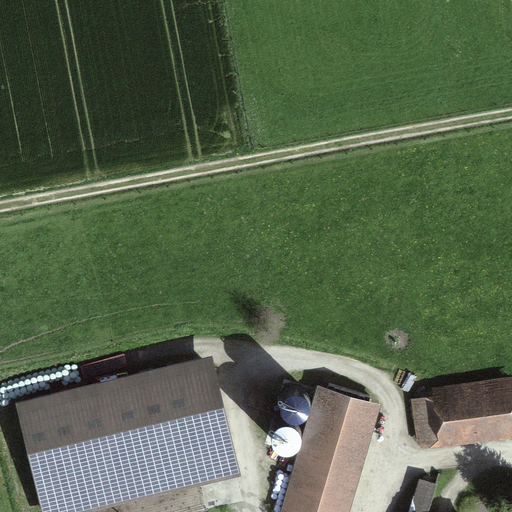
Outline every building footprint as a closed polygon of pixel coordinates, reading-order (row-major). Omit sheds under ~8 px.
[(22,410),(44,511),(111,511),(245,482),(219,366),(22,410)] [(511,389),(511,383),(418,396),(424,440),(511,427),(511,389)] [(302,413),(306,410),(309,406),(310,401),(310,397),(308,392),(305,388),(301,386),(296,385),(291,385),(287,387),(283,391),(281,395),(280,400),(281,405),(284,410),(288,413),(293,414),(297,414),(302,413)] [(321,394),(290,511),(344,511),(372,407),(321,394)] [(293,445),(297,442),(300,438),(301,433),(301,429),(299,424),(296,420),(292,418),(287,417),(282,417),(278,419),(274,423),(272,427),(271,432),(272,437),(275,442),(279,445),(284,446),(288,446),(293,445)] [(425,511),(434,487),(421,484),(412,511),(485,511),(481,501),(461,508),(463,511),(425,511)]
